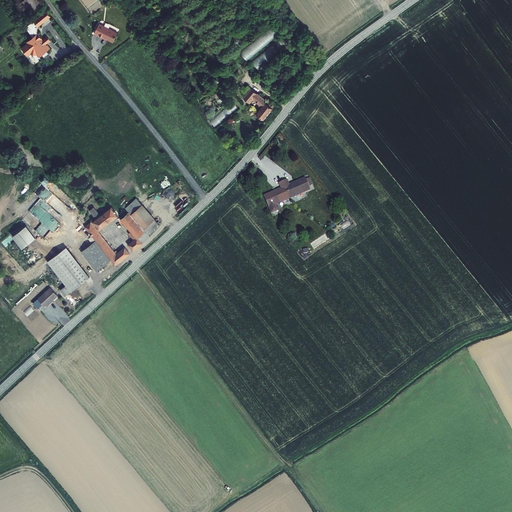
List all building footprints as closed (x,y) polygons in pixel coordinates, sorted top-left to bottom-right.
[(33,0),(23,0),(21,2),(31,14),(40,7),(33,0)] [(50,15),(46,10),(43,13),(37,17),(34,20),(34,21),(37,24),(38,25),(50,15)] [(118,32),(99,22),(94,32),(103,37),(103,36),(113,41),(118,32)] [(276,23),(239,50),(246,59),(282,32),(276,23)] [(41,39),(42,38),(38,32),(37,33),(34,36),(32,37),(33,38),(28,42),(29,43),(22,48),(28,55),(31,52),(31,53),(31,54),(37,54),(37,53),(40,56),(43,54),(45,56),(48,53),(47,51),(50,48),(47,44),(46,45),(46,44),(45,44),(45,43),(44,43),(44,44),(42,42),(42,41),(43,41),(43,40),(42,40),(41,39)] [(286,34),(247,63),(253,71),(292,41),(286,34)] [(47,36),(42,40),(43,40),(43,41),(42,41),(42,42),(44,44),(44,43),(45,43),(45,44),(46,44),(51,40),(47,36)] [(251,89),(247,94),(243,98),(249,103),(252,99),(255,102),(258,99),(262,103),(265,100),(251,89)] [(262,108),(256,113),(256,114),(263,121),(276,105),(272,102),(269,105),(266,103),(267,102),(265,100),(262,103),(258,99),(255,102),(262,108)] [(222,110),(227,116),(237,109),(232,102),(222,110)] [(247,105),(246,107),(252,113),(252,115),(254,116),(256,114),(256,113),(247,105)] [(150,185),(168,177),(165,171),(147,179),(150,185)] [(281,181),(287,197),(296,194),(295,192),(302,189),(303,191),(308,189),(307,186),(310,184),(307,177),(303,179),(302,177),(290,182),(291,184),(287,186),(287,184),(284,179),(281,181)] [(287,197),(281,181),(277,182),(279,187),(280,189),(276,191),(275,189),(268,192),(268,193),(261,195),(268,212),(275,209),(272,202),(279,199),(280,201),(287,197)] [(138,224),(150,214),(135,198),(124,208),(128,213),(138,224)] [(93,208),(90,211),(96,219),(93,221),(99,230),(117,216),(110,207),(99,216),(93,208)] [(128,213),(120,219),(131,232),(129,233),(135,240),(129,246),(132,250),(141,243),(137,238),(144,232),(138,224),(128,213)] [(158,224),(150,214),(138,224),(144,232),(147,235),(158,224)] [(90,224),(86,228),(96,240),(106,253),(111,260),(115,265),(128,253),(124,249),(116,256),(90,224)] [(28,226),(15,236),(25,248),(38,238),(28,226)] [(141,243),(148,236),(147,235),(144,232),(137,238),(141,243)] [(102,257),(106,253),(96,240),(81,252),(97,271),(107,263),(102,257)] [(89,277),(66,248),(47,262),(66,286),(60,291),(65,297),(89,277)] [(111,260),(106,253),(102,257),(107,263),(111,260)] [(51,288),(38,300),(45,308),(58,296),(51,288)]
